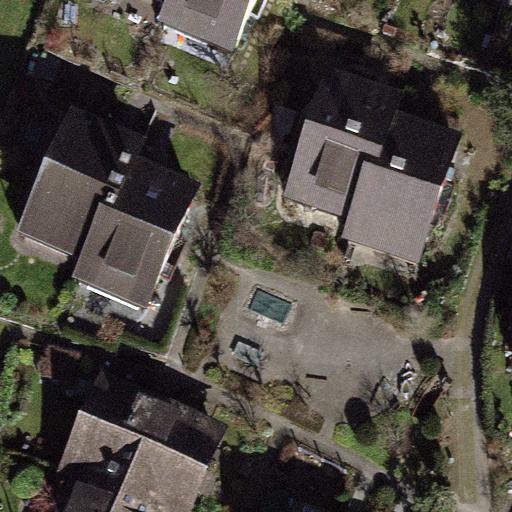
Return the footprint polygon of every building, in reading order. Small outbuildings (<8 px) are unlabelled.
[(101,0),(100,5),(171,29),(180,0),(101,0)] [(258,0),(180,0),(171,29),(164,51),(234,74),(258,0)] [(284,215),(355,239),(391,133),(398,112),(326,88),(284,215)] [(12,252),(83,276),(119,170),(126,149),(118,146),(54,125),(12,252)] [(461,156),(391,133),(355,239),(348,261),(418,284),(461,156)] [(189,193),(119,170),(83,276),(76,298),(146,321),(189,193)] [(81,489),(137,511),(197,511),(230,433),(103,381),(62,481),(81,489)] [(137,511),(81,489),(71,511),(137,511)]
